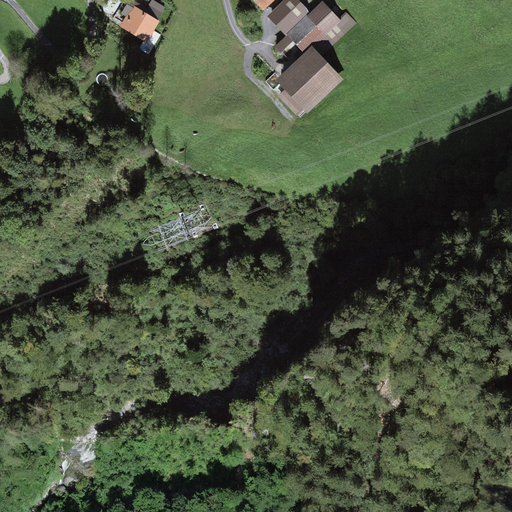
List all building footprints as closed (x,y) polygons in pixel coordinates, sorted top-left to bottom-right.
[(147,10),(130,0),(123,13),(129,17),(125,25),(145,38),(139,48),(147,53),(159,35),(150,30),(164,8),(152,0),(147,10)] [(256,0),(265,8),(273,0),(256,0)] [(305,12),(294,0),(288,0),(272,16),(285,30),(305,12)] [(308,49),(312,53),(317,59),(354,24),(345,14),(338,21),(322,4),(290,34),(306,51),(308,49)] [(336,79),(317,59),(312,53),(283,81),(290,88),(281,97),(298,115),(336,79)]
